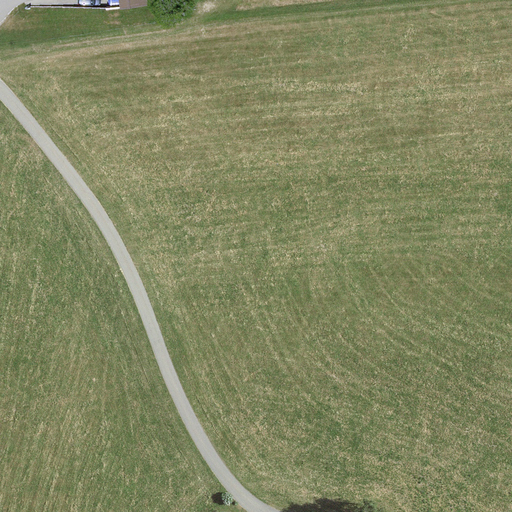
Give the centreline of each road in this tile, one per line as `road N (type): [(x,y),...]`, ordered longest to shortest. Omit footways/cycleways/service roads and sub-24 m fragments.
road 1 (track): [(0,86),(111,228),(197,425),(234,483),(265,511)]
road 2 (track): [(0,23),(166,22),(372,0)]
